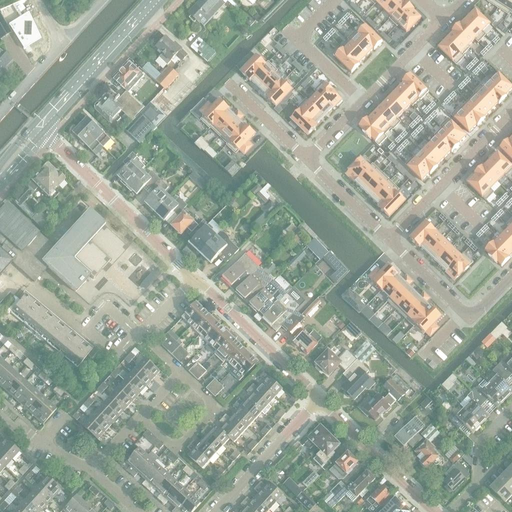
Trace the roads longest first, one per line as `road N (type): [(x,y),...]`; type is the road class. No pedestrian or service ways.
road 1 (residential): [(192,278),(39,129)]
road 2 (residential): [(308,158),(442,21)]
road 3 (residential): [(318,400),(192,278)]
road 4 (residential): [(511,113),(389,239)]
road 5 (primary): [(39,129),(154,0)]
road 6 (residential): [(389,239),(463,314),(473,315),(511,276)]
road 7 (residential): [(181,372),(218,409),(177,451),(140,417)]
road 8 (residential): [(432,511),(318,400)]
road 9 (residential): [(215,511),(318,400)]
road 10 (residential): [(451,511),(480,481),(483,439),(511,410)]
